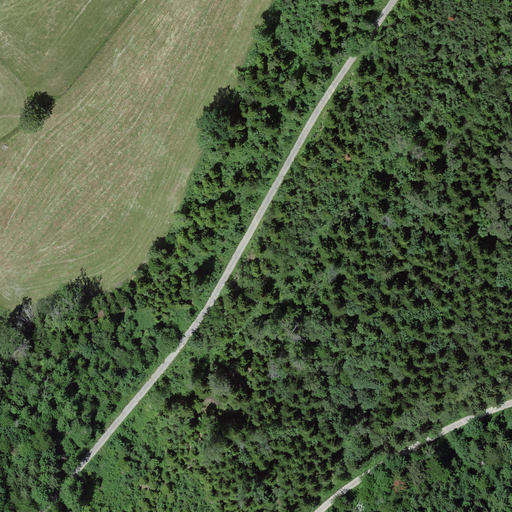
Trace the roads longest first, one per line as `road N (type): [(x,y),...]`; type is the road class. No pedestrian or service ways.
road 1 (track): [(47,511),(189,336),(340,77),(395,0)]
road 2 (unclassified): [(511,404),(381,464),(319,511)]
